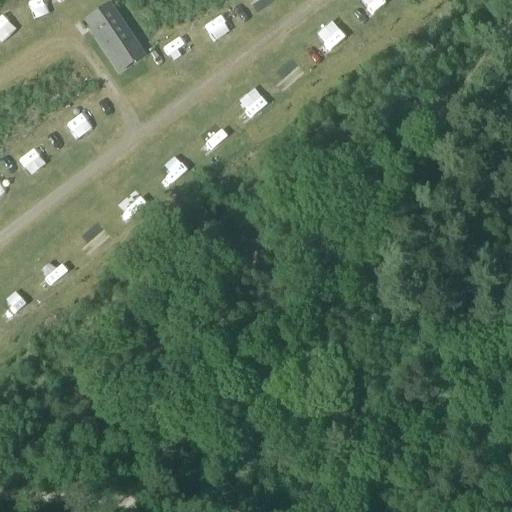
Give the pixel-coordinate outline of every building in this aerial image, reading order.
[(8,0),(0,7),(0,18),(4,23),(18,9),(8,0)] [(227,0),(226,0),(214,11),(228,29),(242,18),(227,0)] [(143,58),(135,45),(108,4),(81,21),(117,75),(143,58)] [(178,47),(193,43),(188,26),(173,31),(178,47)] [(25,143),(40,159),(58,142),(43,127),(25,143)] [(0,185),(10,190),(21,165),(5,158),(0,169),(0,185)] [(47,256),(61,272),(78,258),(63,242),(47,256)]
